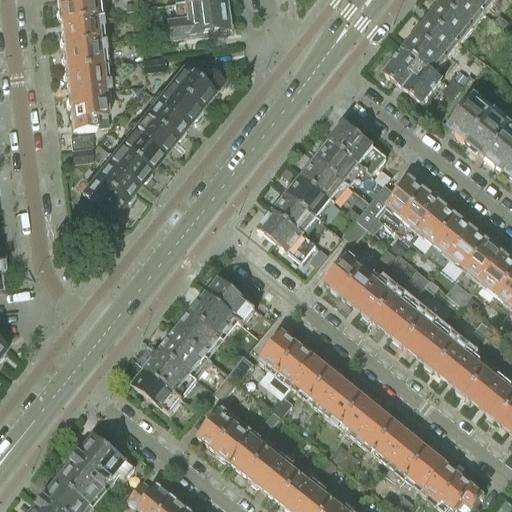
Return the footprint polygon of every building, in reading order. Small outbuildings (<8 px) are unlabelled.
[(95,0),(80,0),(58,3),(55,3),(56,13),(54,16),(55,23),(57,25),(58,29),(98,24),(95,0)] [(174,0),(175,8),(223,2),(223,0),(174,0)] [(486,17),(465,0),(446,0),(437,11),(435,11),(431,16),(432,19),(429,22),(460,48),(486,17)] [(499,0),(465,0),(486,17),(499,0)] [(223,2),(175,8),(171,9),(173,25),(166,26),(168,45),(183,43),(183,40),(200,38),(201,39),(210,38),(210,36),(218,35),(218,38),(231,37),(229,24),(226,24),(223,2)] [(499,17),(494,23),(504,31),(508,25),(499,17)] [(460,48),(429,22),(425,27),(422,27),(418,32),(419,34),(403,54),(423,69),(435,79),(460,48)] [(98,24),(58,29),(59,42),(57,44),(58,49),(60,50),(61,54),(101,49),(98,24)] [(156,46),(142,48),(144,61),(158,60),(156,46)] [(101,49),(61,54),(61,60),(59,62),(60,67),(62,68),(63,76),(104,71),(101,49)] [(383,78),(403,94),(423,69),(403,54),(383,78)] [(164,73),(162,62),(140,65),(141,76),(164,73)] [(423,69),(403,94),(422,109),(441,85),(435,79),(423,69)] [(104,71),(63,76),(61,78),(62,83),(64,85),(66,101),(107,96),(104,71)] [(181,74),(156,105),(187,130),(192,123),(195,123),(199,118),(199,115),(223,86),(206,72),(201,78),(194,73),(188,80),(181,74)] [(457,75),(451,83),(461,90),(467,82),(457,75)] [(461,90),(451,83),(447,89),(456,97),(461,90)] [(456,97),(447,89),(442,95),(452,102),(456,97)] [(107,123),(105,113),(109,113),(107,96),(66,101),(64,104),(65,111),(68,113),(72,152),(91,150),(89,133),(95,132),(94,130),(105,129),(105,124),(107,123)] [(467,108),(448,131),(456,137),(455,141),(465,149),(493,112),(475,98),(467,108)] [(445,128),(448,131),(467,108),(459,102),(447,117),(451,120),(445,128)] [(187,130),(156,105),(130,136),(162,161),(176,144),(179,144),(183,138),(182,136),(187,130)] [(511,126),(493,112),(465,149),(474,157),(478,155),(485,161),(511,127),(511,126)] [(511,127),(485,161),(503,176),(511,164),(511,127)] [(343,128),(330,145),(359,169),(358,170),(371,180),(385,162),(343,128)] [(149,178),(162,161),(130,136),(111,160),(96,149),(91,155),(106,167),(137,192),(142,186),(145,186),(149,180),(149,178)] [(330,145),(315,163),(344,187),(358,170),(359,169),(330,145)] [(89,154),(70,156),(72,168),(91,166),(89,154)] [(315,163),(300,182),(329,205),(344,187),(315,163)] [(511,182),(511,164),(503,176),(511,182)] [(137,192),(106,167),(81,198),(86,202),(78,212),(95,225),(103,216),(112,223),(126,206),(129,206),(133,201),(132,198),(137,192)] [(383,189),(390,181),(381,174),(374,182),(378,186),(383,189)] [(300,182),(286,199),(316,222),(329,205),(300,182)] [(386,211),(418,237),(441,208),(423,194),(423,192),(417,187),(415,188),(409,183),(386,211)] [(286,199),(272,216),(301,240),(302,239),(316,222),(286,199)] [(365,235),(378,220),(379,221),(386,211),(375,201),(367,211),(355,226),(365,235)] [(446,213),(441,208),(418,237),(449,262),(472,234),(454,220),(454,217),(449,212),(446,213)] [(258,234),(287,257),(300,268),(315,249),(302,239),(301,240),(272,216),(258,234)] [(365,235),(355,226),(343,240),(354,249),(365,235)] [(477,238),(472,234),(449,262),(480,287),(503,259),(485,245),(485,242),(480,238),(477,238)] [(398,261),(387,253),(376,267),(386,275),(398,261)] [(321,255),(310,267),(316,272),(327,260),(321,255)] [(349,258),(330,280),(324,288),(330,292),(330,294),(336,299),(338,299),(356,313),(380,283),(349,258)] [(508,263),(503,259),(480,287),(511,313),(511,311),(511,263),(508,263)] [(416,276),(402,293),(415,304),(425,292),(430,286),(416,276)] [(255,313),(230,293),(218,283),(205,299),(235,323),(242,329),(255,313)] [(380,283),(356,313),(362,317),(361,320),(367,325),(369,324),(388,338),(411,309),(380,283)] [(438,290),(431,284),(430,286),(425,292),(432,297),(438,290)] [(462,311),(467,303),(459,297),(453,305),(461,312),(462,311)] [(479,303),(472,298),(467,303),(462,311),(468,316),(479,303)] [(191,316),(190,318),(220,342),(235,323),(205,299),(199,307),(196,307),(190,313),(191,316)] [(411,309),(388,338),(393,343),(392,345),(399,350),(401,349),(419,364),(442,334),(411,309)] [(190,318),(180,330),(175,337),(205,361),(220,342),(190,318)] [(482,329),(471,343),(480,350),(491,336),(482,329)] [(243,339),(253,348),(257,343),(248,334),(243,339)] [(442,334),(419,364),(424,368),(424,370),(430,375),(432,374),(450,389),(474,359),(442,334)] [(258,367),(290,393),(315,362),(311,359),(311,356),(306,352),(304,353),(283,336),(258,367)] [(175,337),(160,355),(190,379),(205,361),(175,337)] [(151,366),(150,367),(145,374),(175,397),(190,379),(160,355),(159,357),(156,356),(150,363),(151,366)] [(474,359),(450,389),(455,393),(455,395),(461,400),(463,399),(481,414),(505,384),(474,359)] [(243,360),(228,379),(237,387),(252,368),(243,360)] [(336,379),(315,362),(290,393),(323,419),(348,389),(343,385),(344,382),(339,378),(336,379)] [(175,397),(145,374),(132,390),(169,419),(182,403),(175,397)] [(237,387),(228,379),(213,398),(222,406),(237,387)] [(511,390),(505,384),(481,414),(486,418),(486,420),(492,425),(494,425),(511,439),(511,390)] [(352,392),(348,389),(323,419),(356,446),(380,415),(360,398),(360,395),(355,391),(352,392)] [(293,408),(284,401),(279,407),(273,415),(280,421),(281,422),(293,408)] [(273,415),(279,407),(275,403),(268,412),(273,415)] [(226,465),(230,468),(255,438),(222,412),(197,442),(218,459),(218,462),(223,466),(226,465)] [(272,430),(280,421),(273,415),(265,425),(272,430)] [(401,432),(380,415),(356,446),(389,472),(413,442),(408,438),(408,435),(403,431),(401,432)] [(172,427),(167,434),(177,441),(183,434),(172,427)] [(255,438),(230,468),(251,485),(251,488),(256,492),(259,491),(263,495),(288,464),(255,438)] [(93,439),(71,466),(89,480),(96,472),(114,486),(119,479),(124,484),(133,472),(93,439)] [(417,445),(413,442),(389,472),(421,498),(445,468),(424,451),(425,448),(420,444),(417,445)] [(338,468),(348,455),(340,448),(329,461),(338,468)] [(358,464),(348,455),(338,468),(348,476),(358,464)] [(327,482),(337,470),(327,462),(318,474),(327,482)] [(288,464),(263,495),(284,511),(302,511),(320,490),(288,464)] [(71,466),(57,484),(91,511),(92,511),(114,486),(96,472),(89,480),(71,466)] [(482,498),(445,468),(421,498),(437,511),(448,511),(449,511),(448,511),(456,511),(462,504),(471,511),(482,498)] [(91,511),(57,484),(36,510),(38,511),(91,511)] [(185,511),(180,506),(178,507),(169,501),(170,498),(164,494),(162,495),(158,491),(154,496),(142,486),(126,506),(133,511),(185,511)] [(347,511),(320,490),(302,511),(347,511)] [(410,511),(413,508),(403,500),(394,511),(410,511)]
